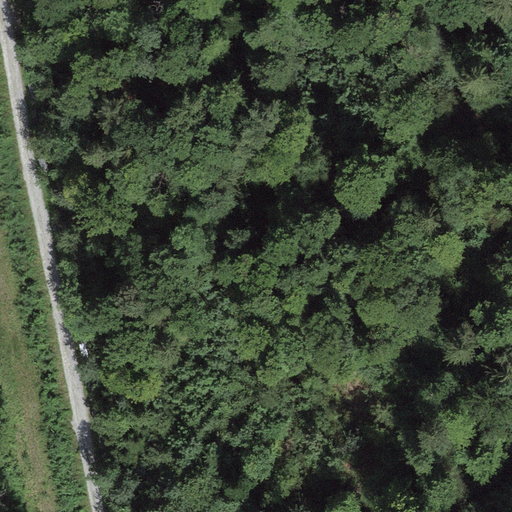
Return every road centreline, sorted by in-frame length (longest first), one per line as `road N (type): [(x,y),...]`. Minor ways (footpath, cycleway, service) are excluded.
road 1 (track): [(0,0),(93,511)]
road 2 (track): [(186,413),(249,419),(316,443),(396,511)]
